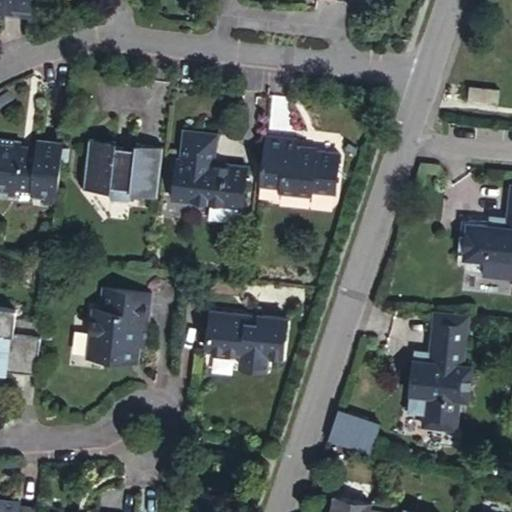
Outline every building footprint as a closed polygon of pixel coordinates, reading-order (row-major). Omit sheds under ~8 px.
[(5,9),(32,13),(33,0),(0,0),(0,15),(4,16),(5,9)] [(500,104),(501,90),(471,87),(469,101),(500,104)] [(172,195),(243,203),(247,162),(213,159),(216,128),(185,125),(182,156),(177,155),(172,195)] [(266,133),(261,182),(283,184),(283,190),(314,194),(314,188),(338,191),(342,152),(320,149),(300,147),(301,142),(301,137),(266,133)] [(45,196),(57,197),(64,143),(38,139),(37,142),(37,147),(18,146),(19,140),(20,138),(0,135),(0,192),(13,194),(14,187),(32,189),(32,195),(45,196)] [(159,195),(164,147),(137,143),(136,149),(116,147),(118,141),(90,138),(84,187),(112,190),(112,184),(132,186),(131,192),(159,195)] [(487,225),(466,223),(463,258),(484,260),(482,275),(511,277),(511,185),(510,185),(507,218),(506,227),(487,225)] [(57,204),(57,197),(45,196),(44,203),(57,204)] [(488,216),(487,225),(506,227),(507,218),(488,216)] [(132,345),(139,346),(144,346),(151,290),(108,286),(105,306),(101,305),(93,305),(87,354),(131,359),(132,345)] [(7,366),(37,369),(43,319),(16,316),(17,305),(0,302),(0,360),(7,362),(7,366)] [(267,355),(282,358),(287,316),(259,313),(258,315),(212,309),(208,349),(239,353),(237,366),(265,369),(267,355)] [(434,313),(433,322),(466,324),(467,315),(434,313)] [(466,324),(433,322),(429,353),(428,362),(412,360),(406,412),(422,414),(421,426),(454,430),(457,399),(467,400),(470,367),(461,366),(466,324)] [(132,345),(131,359),(138,360),(139,346),(132,345)] [(413,351),(412,360),(428,362),(429,353),(413,351)] [(338,402),(328,435),(370,447),(380,414),(338,402)] [(0,511),(38,511),(39,508),(21,506),(22,499),(0,497),(0,511)] [(379,511),(372,511),(373,505),(333,498),(330,511),(379,511)]
